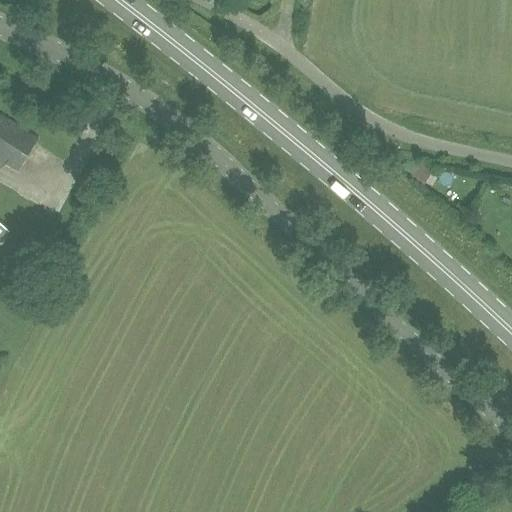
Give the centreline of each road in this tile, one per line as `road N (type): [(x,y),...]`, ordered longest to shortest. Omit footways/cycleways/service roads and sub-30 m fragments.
road 1 (unclassified): [(511,438),(241,201),(53,74),(0,53)]
road 2 (primary): [(511,333),(331,171),(116,0)]
road 3 (unclassified): [(511,161),(409,139),(270,38),(201,0)]
